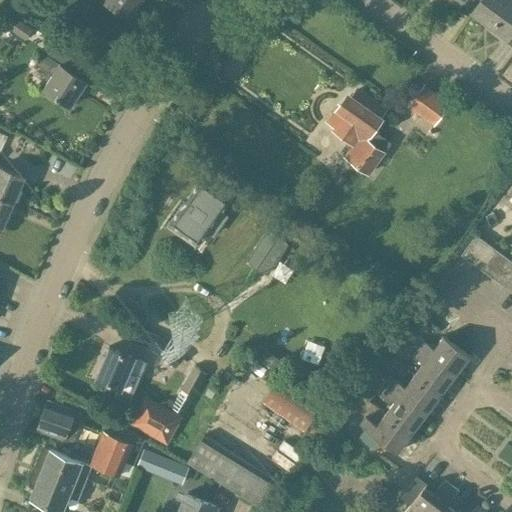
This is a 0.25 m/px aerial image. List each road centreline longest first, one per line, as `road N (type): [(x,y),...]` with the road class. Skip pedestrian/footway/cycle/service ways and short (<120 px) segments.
road 1 (residential): [(0,440),(100,180),(218,0)]
road 2 (residential): [(511,102),(374,0)]
